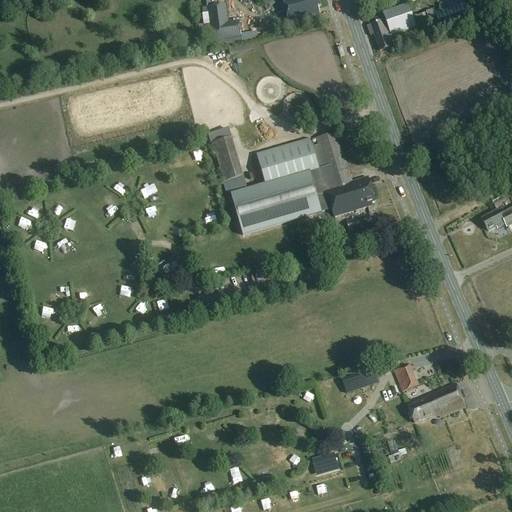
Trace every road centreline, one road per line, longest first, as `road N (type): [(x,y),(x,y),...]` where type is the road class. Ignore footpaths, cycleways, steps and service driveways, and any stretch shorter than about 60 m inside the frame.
road 1 (primary): [(503,406),(347,0)]
road 2 (track): [(258,108),(211,65),(186,61),(0,105)]
